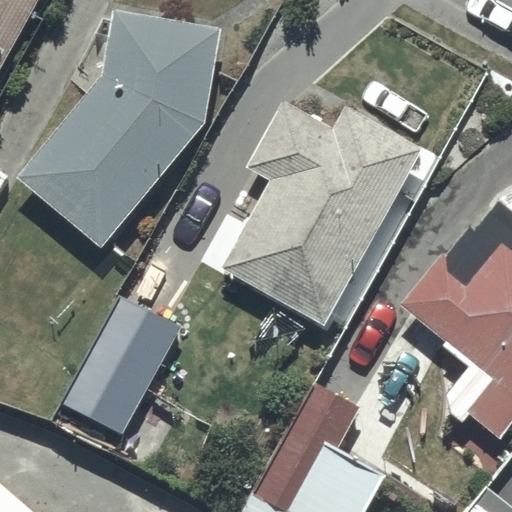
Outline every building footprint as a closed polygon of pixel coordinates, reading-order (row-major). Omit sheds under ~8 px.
[(0,0),(0,76),(44,0),(0,0)] [(222,37),(111,20),(99,85),(13,186),(101,260),(207,135),(222,37)] [(415,153),(345,113),(332,136),(282,108),(243,177),(267,190),(217,278),(332,343),(440,154),(421,142),(415,153)] [(511,221),(497,210),(473,240),(467,235),(446,261),(442,258),(398,315),(444,351),(442,354),(468,375),(438,413),(463,432),(470,424),(501,448),(511,433),(511,221)] [(183,333),(120,299),(59,409),(120,443),(183,333)] [(372,511),(388,484),(338,455),(361,415),(315,390),(247,511),(372,511)] [(508,511),(486,493),(470,511),(508,511)]
